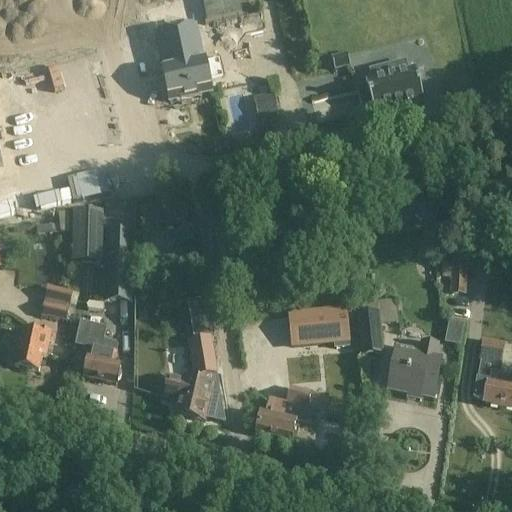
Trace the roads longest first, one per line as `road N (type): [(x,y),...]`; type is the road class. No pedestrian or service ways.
road 1 (residential): [(20,0),(59,146),(193,176),(242,449),(237,472)]
road 2 (secondary): [(237,472),(0,410)]
road 3 (secondary): [(387,511),(237,472)]
